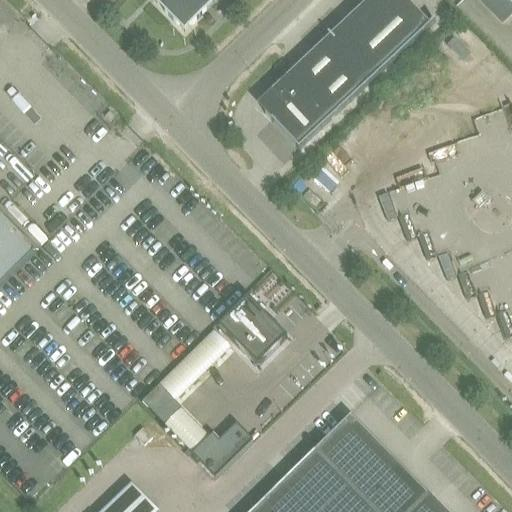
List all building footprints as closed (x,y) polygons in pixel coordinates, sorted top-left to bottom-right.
[(164,0),(164,12),(176,25),(193,25),(206,12),(205,0),(164,0)] [(299,151),(431,28),(404,0),(370,0),(272,93),(266,98),(265,115),(299,151)] [(511,0),(483,0),(502,19),(510,11),(511,13),(511,0)] [(0,287),(36,253),(0,216),(0,287)] [(248,300),(218,329),(258,369),(287,340),(248,300)] [(182,410),(176,404),(159,387),(142,404),(165,427),(182,410)] [(442,511),(351,418),(255,511),(442,511)] [(211,437),(191,456),(215,480),(253,442),(250,440),(236,426),(219,443),(212,436),(211,437)] [(142,430),(134,438),(144,448),(152,440),(142,430)] [(101,511),(158,511),(160,511),(132,482),(101,511)]
